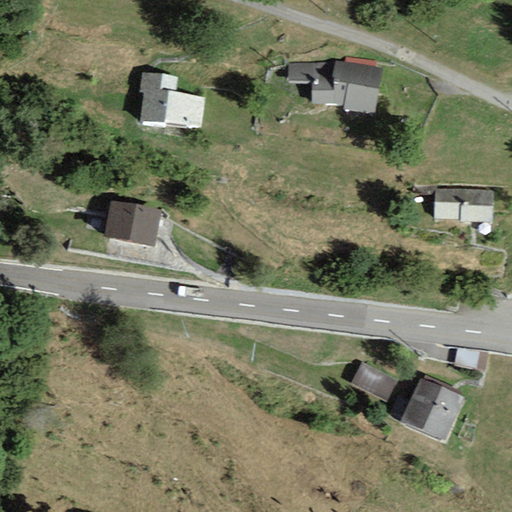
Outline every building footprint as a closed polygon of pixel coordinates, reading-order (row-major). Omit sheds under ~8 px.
[(345,58),(345,63),(375,66),(376,61),(345,58)] [(335,62),(289,65),(287,81),(312,82),(312,104),(344,105),(343,110),(376,112),(381,67),(375,66),(345,63),(335,62)] [(177,77),(141,73),(139,93),(144,94),(141,122),(201,129),(205,96),(175,93),(177,77)] [(436,188),(434,218),(492,222),(494,192),(436,188)] [(162,211),(110,201),(104,238),(155,247),(162,211)] [(422,383),(406,423),(445,438),(461,399),(422,383)]
